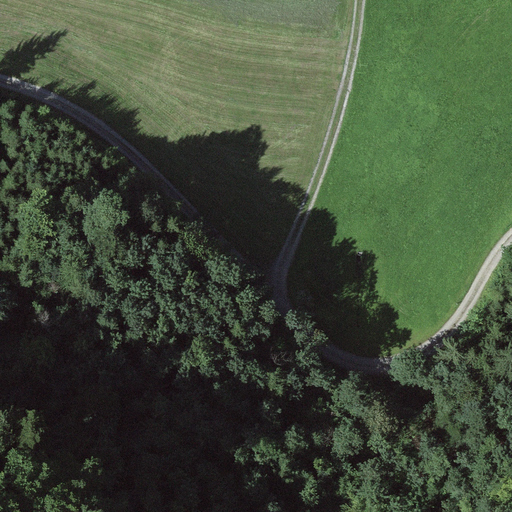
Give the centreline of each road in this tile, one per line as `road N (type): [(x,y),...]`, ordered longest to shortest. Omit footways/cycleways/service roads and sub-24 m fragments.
road 1 (track): [(0,77),(100,123),(271,291)]
road 2 (track): [(271,291),(315,345),(351,364),(412,362),(453,325),(511,237)]
road 3 (track): [(271,291),(337,122),(360,0)]
